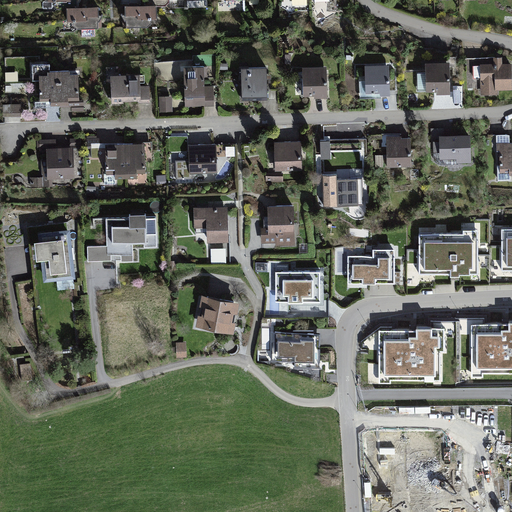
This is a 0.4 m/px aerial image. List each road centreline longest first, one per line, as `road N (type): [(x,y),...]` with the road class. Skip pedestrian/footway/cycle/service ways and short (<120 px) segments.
road 1 (residential): [(511,111),(0,128)]
road 2 (residential): [(511,296),(370,306),(354,315),(344,348),(346,398)]
road 3 (residential): [(364,0),(442,31),(511,44)]
